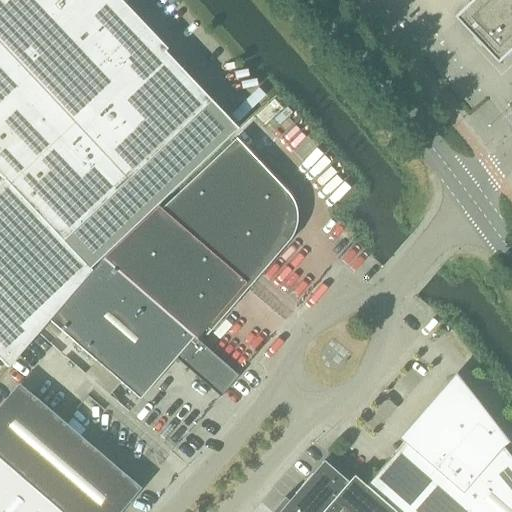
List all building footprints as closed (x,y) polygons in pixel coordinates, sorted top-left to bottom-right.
[(113,0),(0,0),(0,177),(1,179),(0,179),(0,360),(6,367),(7,368),(37,334),(48,320),(91,272),(88,269),(236,129),(113,0)] [(511,0),(478,0),(459,19),(502,64),(511,54),(511,0)] [(157,207),(102,258),(196,340),(206,328),(208,331),(205,335),(206,336),(288,240),(294,228),(295,225),(295,221),(296,218),(295,214),(295,211),(294,207),(293,204),(291,201),(290,198),(288,195),(285,193),(235,139),(160,210),(157,207)] [(91,272),(48,320),(95,362),(84,375),(109,396),(120,383),(139,399),(175,357),(220,396),(237,376),(196,340),(102,258),(91,272)] [(394,511),(511,511),(511,459),(454,385),(365,486),(394,511)] [(0,461),(17,476),(62,422),(33,396),(0,434),(0,461)] [(17,476),(58,511),(119,511),(140,489),(62,422),(17,476)] [(394,511),(365,486),(328,455),(278,511),(394,511)] [(0,511),(58,511),(17,476),(0,461),(0,511)]
